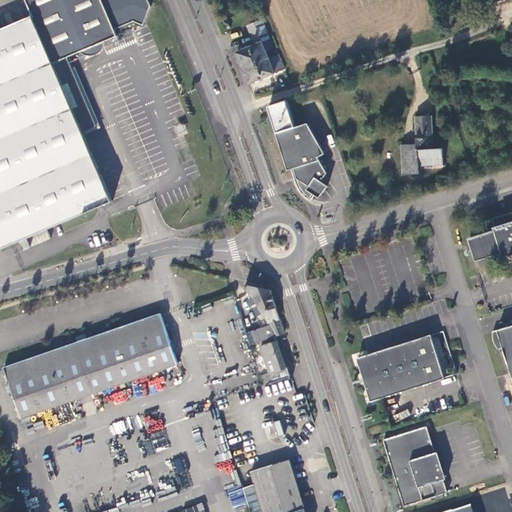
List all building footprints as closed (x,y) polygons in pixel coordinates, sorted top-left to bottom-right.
[(26,0),(33,16),(83,132),(98,126),(68,57),(118,36),(115,29),(134,21),(144,26),(152,7),(149,0),(26,0)] [(33,16),(0,30),(0,250),(113,201),(83,132),(33,16)] [(235,57),(248,88),(274,77),(274,75),(282,71),(278,60),(268,63),(266,57),(273,54),(270,47),(272,46),(262,23),(246,30),(254,49),(235,57)] [(275,133),(294,127),(286,101),(267,107),(275,133)] [(441,166),(440,150),(430,150),(429,117),(413,118),(414,146),(400,146),(401,176),(416,175),(416,167),(441,166)] [(318,158),(324,154),(307,124),(294,127),(275,133),(287,172),(291,170),(294,179),(296,186),(299,193),(305,199),(311,202),(313,199),(314,197),(319,199),(328,186),(321,182),(327,173),(318,158)] [(511,213),(492,219),(494,228),(493,229),(494,232),(467,240),(469,246),(475,263),(501,255),(503,260),(511,256),(511,213)] [(286,334),(271,291),(250,286),(242,288),(252,299),(256,306),(253,311),(257,317),(261,314),(269,326),(277,337),(286,334)] [(23,419),(180,366),(163,317),(162,314),(5,368),(23,419)] [(277,337),(269,326),(250,332),(255,345),(277,337)] [(511,380),(511,326),(497,331),(493,332),(492,336),(493,342),(496,347),(498,350),(503,348),(511,380)] [(355,360),(360,375),(367,375),(369,381),(364,389),(369,404),(445,380),(445,378),(457,375),(443,331),(355,360)] [(265,375),(268,384),(291,376),(289,372),(288,368),(286,369),(277,342),(259,348),(268,374),(265,375)] [(247,351),(245,343),(236,347),(238,354),(247,351)] [(367,375),(360,375),(364,389),(369,381),(367,375)] [(279,419),(273,421),(278,437),(284,435),(279,419)] [(122,420),(113,424),(117,433),(126,430),(122,420)] [(448,477),(446,471),(442,472),(435,451),(427,425),(382,440),(403,510),(449,495),(444,479),(448,477)] [(442,472),(446,471),(439,450),(435,451),(442,472)] [(261,511),(299,511),(306,510),(291,460),(285,461),(249,473),(253,486),(261,511)] [(249,511),(261,511),(253,486),(243,489),(249,511)]
